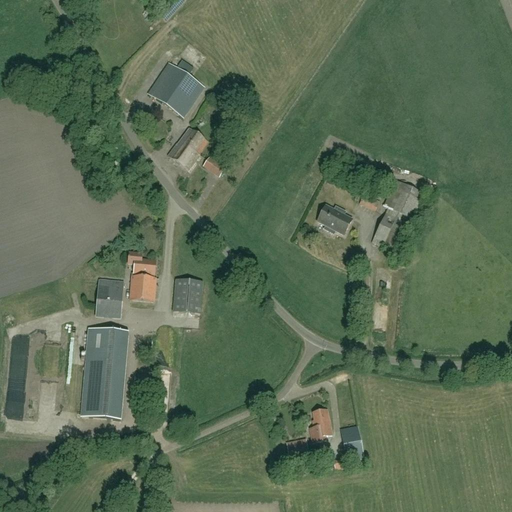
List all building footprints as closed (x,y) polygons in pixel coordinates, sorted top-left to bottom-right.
[(184,120),(205,89),(169,65),(148,95),(184,120)] [(198,156),(208,144),(189,130),(178,144),(177,144),(168,157),(188,172),(199,157),(198,156)] [(225,170),(215,163),(209,171),(219,178),(225,170)] [(395,183),(383,210),(393,214),(413,223),(425,197),(395,183)] [(362,207),(379,213),(383,202),(366,196),(362,207)] [(329,234),(341,211),(336,209),(334,212),(326,207),(317,223),(326,228),(324,231),(329,234)] [(341,211),(329,234),(334,236),(335,233),(344,237),(352,221),(344,217),(345,214),(341,211)] [(383,249),(396,219),(386,214),(372,244),(383,249)] [(154,304),(156,280),(154,280),(156,262),(142,261),(142,255),(129,254),(128,265),(134,266),(133,275),(130,302),(154,304)] [(121,320),(124,283),(99,281),(96,318),(121,320)] [(203,283),(176,281),(173,313),(200,315),(203,283)] [(129,334),(88,330),(86,354),(88,354),(82,419),(121,422),(129,334)] [(332,437),(327,411),(312,414),(314,422),(312,422),(313,429),(309,430),(312,445),(326,442),(326,438),(332,437)] [(357,428),(339,432),(346,463),(363,460),(357,428)] [(288,446),(289,456),(299,454),(298,448),(293,449),(293,445),(288,446)]
